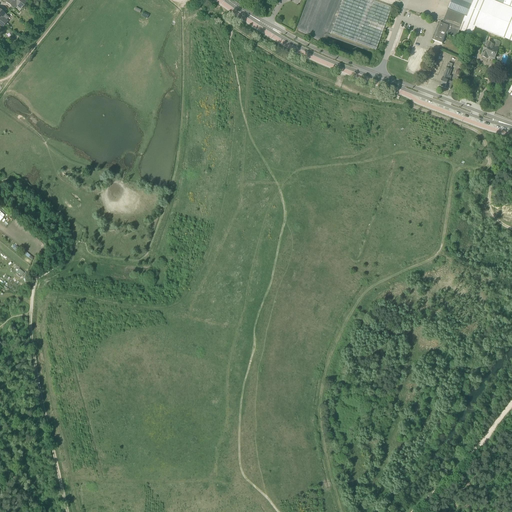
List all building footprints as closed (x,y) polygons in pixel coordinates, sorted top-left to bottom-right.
[(16,0),(7,0),(6,2),(14,9),(17,6),(21,10),(24,6),(16,0)] [(376,50),(378,45),(392,8),(370,0),(343,0),(331,33),(376,50)] [(511,0),(451,0),(448,9),(448,10),(445,17),(464,24),(473,0),(490,0),(511,8),(511,0)] [(511,8),(490,0),(473,0),(464,24),(475,29),(476,27),(511,41),(511,8)] [(440,23),(433,40),(442,44),(446,34),(457,39),(460,31),(472,36),(475,29),(464,24),(445,17),(443,24),(440,23)] [(479,43),(485,45),(481,57),(487,59),(488,58),(495,60),(499,49),(498,49),(501,42),(494,40),(493,42),(491,42),(491,43),(487,42),(488,37),(482,35),(479,43)] [(448,63),(440,86),(445,88),(450,90),(453,83),(450,81),(452,77),(449,76),(452,66),(454,66),(455,63),(449,61),(448,63)]
